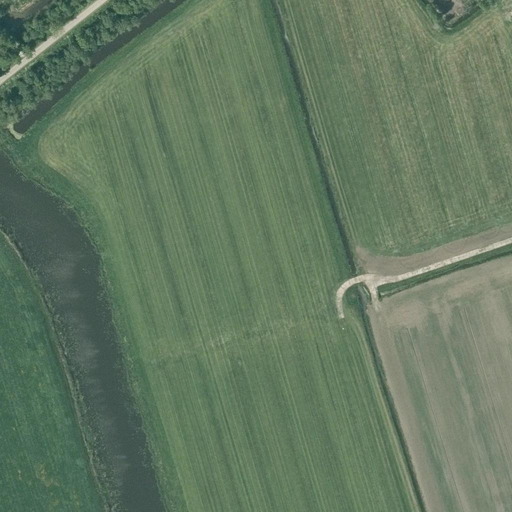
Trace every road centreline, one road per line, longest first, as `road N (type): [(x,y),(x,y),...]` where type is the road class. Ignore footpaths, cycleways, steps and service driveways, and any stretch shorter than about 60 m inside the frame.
road 1 (track): [(511,241),(400,279),(349,282),(338,312)]
road 2 (unclassified): [(0,81),(103,0)]
